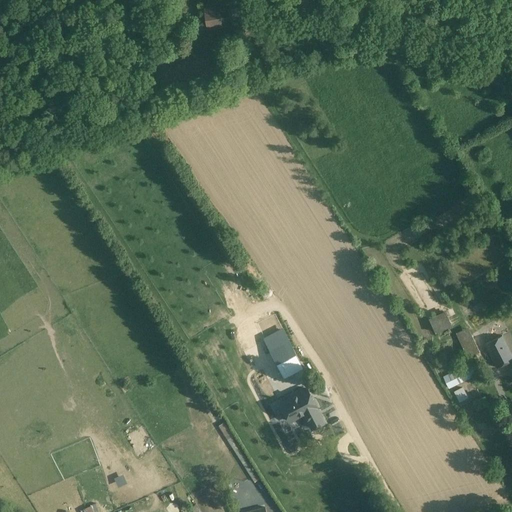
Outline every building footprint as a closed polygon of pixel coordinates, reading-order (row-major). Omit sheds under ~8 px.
[(219,11),(206,13),(207,23),(221,21),(219,11)] [(202,23),(179,26),(180,33),(203,29),(202,23)] [(445,310),(430,317),(436,330),(451,323),(445,310)] [(279,326),(273,329),(279,343),(285,340),(279,326)] [(457,331),(460,338),(471,333),(468,326),(457,331)] [(479,349),(471,333),(460,338),(470,360),(478,356),(476,351),(479,349)] [(511,357),(511,353),(502,334),(485,342),(497,365),(511,357)] [(302,360),(266,380),(273,392),(309,373),(302,360)] [(470,362),(455,369),(443,375),(448,386),(476,373),(470,362)] [(459,399),(468,394),(463,384),(453,388),(459,399)] [(292,392),(279,398),(284,408),(297,401),(292,392)] [(290,418),(318,403),(312,393),(297,401),(284,408),(290,418)] [(274,401),(285,421),(290,418),(284,408),(279,398),(274,401)] [(348,438),(337,417),(320,426),(331,447),(332,447),(347,438),(348,438)] [(260,477),(225,421),(220,425),(255,481),(260,477)] [(140,427),(126,436),(137,456),(152,448),(140,427)] [(347,438),(332,447),(336,455),(346,450),(352,447),(347,438)] [(83,511),(99,511),(98,503),(82,507),(83,511)]
